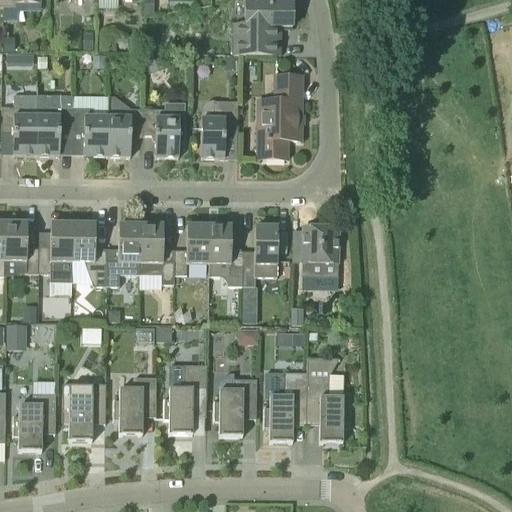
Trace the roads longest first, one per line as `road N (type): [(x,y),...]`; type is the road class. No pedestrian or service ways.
road 1 (residential): [(0,192),(328,197),(312,0)]
road 2 (residential): [(0,511),(149,490),(333,492),(351,511)]
